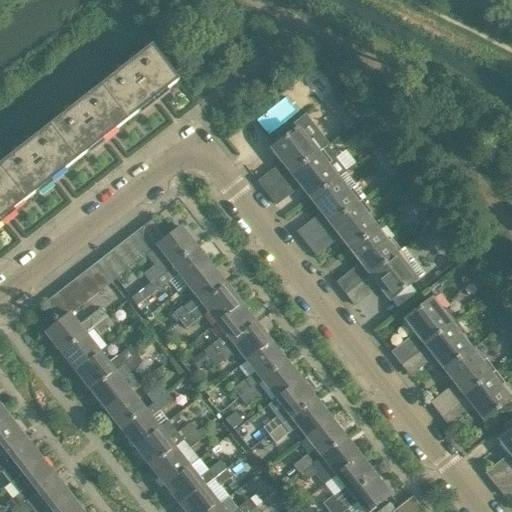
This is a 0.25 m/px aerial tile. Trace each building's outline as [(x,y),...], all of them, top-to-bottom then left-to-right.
[(99,87),(126,122),(178,82),(151,47),(99,87)] [(48,127),(75,162),(126,122),(99,87),(48,127)] [(335,89),(322,99),(342,124),(355,114),(335,89)] [(347,131),(352,138),(362,130),(357,123),(347,131)] [(0,164),(0,171),(24,202),(75,162),(48,127),(0,164)] [(317,155),(317,154),(297,129),(271,149),(283,164),(258,183),(266,194),(317,155)] [(266,194),(275,205),(299,185),(311,200),(337,180),(346,172),(326,147),(317,154),(317,155),(266,194)] [(390,179),(401,171),(395,163),(384,171),(390,179)] [(0,220),(24,202),(0,171),(0,220)] [(337,180),(311,200),(322,214),(297,234),(305,243),(356,205),(337,180)] [(410,204),(417,214),(424,208),(417,199),(410,204)] [(356,205),(305,243),(314,255),(339,236),(350,250),(376,230),(356,205)] [(166,240),(151,221),(141,229),(155,248),(156,247),(166,240)] [(171,266),(196,247),(181,228),(166,240),(156,247),(171,266)] [(155,248),(141,229),(130,237),(145,256),(155,248)] [(376,230),(350,250),(362,265),(337,285),(345,295),(396,256),(376,230)] [(145,256),(130,237),(120,245),(135,264),(145,256)] [(135,264),(120,245),(110,253),(125,272),(135,264)] [(211,266),(196,247),(171,266),(171,267),(150,283),(156,291),(177,274),(186,285),(211,266)] [(100,261),(115,280),(125,272),(110,253),(100,261)] [(396,256),(345,295),(353,306),(378,286),(390,301),(415,280),(396,256)] [(85,272),(100,291),(110,283),(95,264),(85,272)] [(179,322),(226,285),(211,266),(186,285),(195,297),(173,314),(179,322)] [(100,291),(85,272),(75,280),(90,299),(100,291)] [(90,299),(75,280),(65,288),(79,307),(90,299)] [(241,304),(226,285),(179,322),(185,330),(207,312),(216,324),(241,304)] [(79,307),(65,288),(54,296),(69,315),(79,307)] [(148,297),(142,290),(131,299),(137,307),(148,298),(148,297)] [(69,315),(54,296),(45,303),(60,322),(69,315)] [(417,335),(391,354),(400,365),(450,326),(430,300),(405,320),(417,335)] [(198,368),(209,359),(256,323),(241,304),(216,324),(225,335),(203,352),(204,353),(193,361),(198,368)] [(511,314),(506,306),(494,315),(502,325),(511,317),(511,314)] [(69,315),(60,322),(44,334),(59,353),(84,334),(92,328),(106,317),(100,308),(78,325),(69,315)] [(106,317),(92,328),(99,336),(113,325),(106,317)] [(271,342),(256,323),(209,359),(215,367),(237,351),(245,362),(271,342)] [(450,326),(400,365),(408,376),(433,356),(445,371),(470,351),(450,326)] [(84,334),(59,353),(74,372),(99,353),(84,334)] [(260,381),(285,361),(271,342),(245,362),(254,373),(233,390),(239,398),(252,387),(260,381)] [(99,353),(74,372),(89,391),(114,372),(122,366),(136,355),(130,347),(108,364),(99,353)] [(470,351),(445,371),(456,385),(431,405),(439,416),(490,376),(470,351)] [(122,366),(128,373),(142,363),(136,355),(122,366)] [(213,365),(209,360),(203,365),(207,370),(213,365)] [(300,380),(285,361),(260,381),(275,400),(300,380)] [(114,372),(89,391),(104,410),(129,391),(114,372)] [(490,376),(439,416),(447,426),(473,406),(484,421),(509,402),(490,376)] [(290,419),(315,399),(300,380),(275,400),(290,419)] [(153,403),(166,393),(160,385),(146,396),(152,404),(153,403)] [(245,405),(258,395),(252,387),(239,398),(245,405)] [(119,429),(144,410),(129,391),(104,410),(119,429)] [(166,393),(153,403),(152,404),(144,410),(119,429),(134,449),(159,429),(150,418),(172,401),(166,393)] [(330,419),(315,399),(290,419),(305,438),(330,419)] [(0,429),(11,421),(0,406),(0,429)] [(263,428),(268,436),(282,425),(276,418),(263,428)] [(320,457),(345,438),(330,419),(305,438),(320,457)] [(508,433),(511,430),(511,419),(502,427),(508,433)] [(0,460),(26,440),(11,421),(0,429),(0,460)] [(167,422),(159,429),(134,449),(149,468),(174,448),(182,442),(196,431),(190,423),(176,434),(167,422)] [(288,433),(282,425),(268,436),(275,444),(288,433)] [(494,486),(511,471),(511,430),(508,433),(499,440),(511,455),(486,475),(494,486)] [(202,439),(196,431),(182,442),(188,450),(202,439)] [(360,457),(345,438),(320,457),(335,476),(360,457)] [(0,473),(10,466),(18,477),(41,459),(26,440),(0,460),(0,473)] [(149,468),(164,487),(189,467),(174,448),(149,468)] [(292,466),(298,474),(312,463),(306,456),(292,466)] [(327,511),(328,511),(375,476),(360,457),(335,476),(344,488),(322,504),(327,511)] [(55,478),(41,459),(18,477),(27,488),(6,505),(11,511),(25,502),(33,496),(33,495),(55,478)] [(198,479),(189,467),(164,487),(179,506),(204,486),(204,487),(212,480),(225,469),(219,462),(198,479)] [(318,471),(312,463),(298,474),(305,482),(318,471)] [(212,480),(218,488),(232,477),(225,469),(212,480)] [(511,471),(494,486),(502,496),(511,488),(511,471)] [(368,511),(390,495),(375,476),(328,511),(344,511),(356,503),(362,511),(368,511)] [(45,511),(50,511),(70,497),(55,478),(33,495),(33,496),(25,502),(11,511),(28,511),(39,504),(45,511)] [(209,511),(219,505),(218,505),(204,487),(204,486),(179,506),(183,511),(209,511)] [(261,503),(256,495),(249,500),(255,508),(261,503)] [(82,511),(70,497),(50,511),(82,511)] [(249,511),(255,508),(249,500),(236,511),(227,498),(218,505),(219,505),(209,511),(249,511)] [(413,511),(419,507),(412,498),(393,511),(413,511)]
